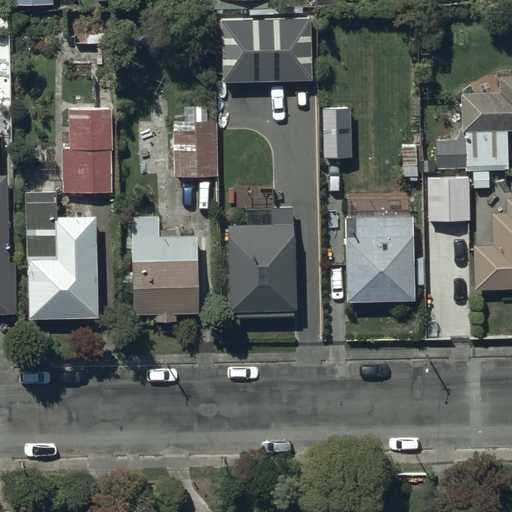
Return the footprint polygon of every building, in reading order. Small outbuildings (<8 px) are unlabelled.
[(218,0),(214,0),(214,10),(268,8),(268,0),(218,0)] [(312,25),(222,26),(223,87),(314,85),(312,25)] [(465,171),(472,171),(472,185),(485,185),(484,171),(505,170),(504,133),(511,132),(511,77),(498,78),(499,94),(460,95),(461,139),(436,140),(436,171),(465,170),(465,171)] [(351,108),(323,108),(324,158),(352,157),(351,108)] [(109,194),(110,112),(68,112),(68,151),(61,151),(61,194),(109,194)] [(216,123),(172,123),(173,178),(216,178),(216,123)] [(233,146),(217,146),(219,189),(234,188),(234,180),(250,179),(248,137),(233,137),(233,146)] [(466,176),(427,177),(428,222),(467,221),(466,176)] [(0,315),(15,315),(13,263),(8,263),(5,178),(0,177),(0,315)] [(97,320),(94,218),(56,219),(55,193),(24,194),(28,322),(97,320)] [(491,247),(473,247),(474,292),(511,291),(511,199),(505,200),(505,214),(490,215),(491,247)] [(294,317),(292,210),(245,211),(245,228),(227,228),(228,319),(294,317)] [(410,215),(344,218),(347,305),(414,302),(410,215)] [(158,217),(130,217),(133,315),(155,314),(155,324),(173,323),(173,316),(197,316),(195,239),(179,239),(179,231),(158,231),(158,217)]
